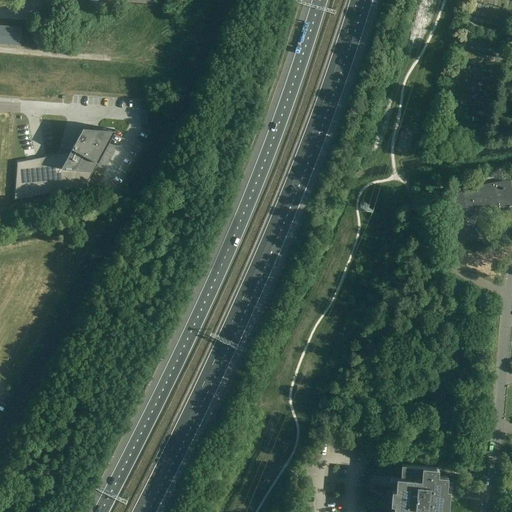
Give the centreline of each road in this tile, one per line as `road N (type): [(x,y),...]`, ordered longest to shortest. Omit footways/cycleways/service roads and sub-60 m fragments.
road 1 (motorway): [(319,0),(230,244),(100,511)]
road 2 (motorway): [(138,511),(257,264),(356,0)]
road 3 (residential): [(511,274),(489,511)]
road 4 (residential): [(106,178),(135,117),(0,106)]
